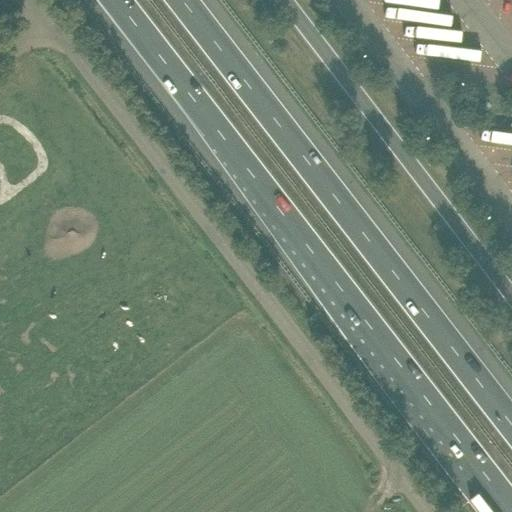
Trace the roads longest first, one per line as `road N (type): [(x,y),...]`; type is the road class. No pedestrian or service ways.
road 1 (motorway): [(114,0),(511,511)]
road 2 (unclassified): [(423,511),(31,0)]
road 3 (motorway): [(511,426),(180,0)]
